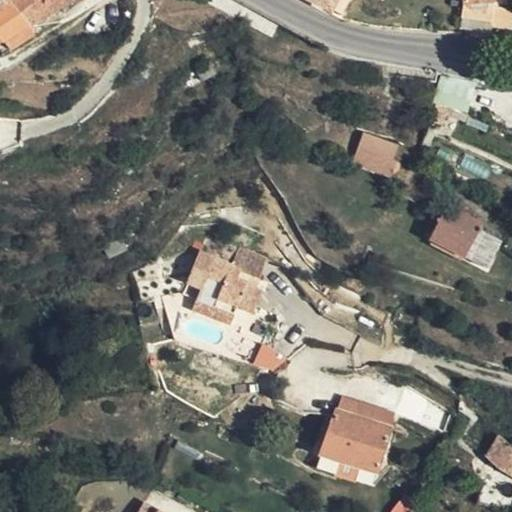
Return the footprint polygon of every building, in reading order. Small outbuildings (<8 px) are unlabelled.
[(0,0),(0,47),(68,2),(66,0),(0,0)] [(328,14),(335,0),(300,0),(328,15),(328,14)] [(348,0),(335,0),(328,14),(339,19),(348,0)] [(459,5),(458,32),(487,34),(487,31),(511,30),(511,0),(487,0),(488,5),(459,5)] [(393,175),(399,141),(359,133),(353,168),(393,175)] [(343,188),(377,202),(383,185),(351,171),(343,188)] [(375,208),(377,202),(343,188),(341,194),(375,208)] [(438,206),(428,225),(447,235),(441,248),(497,277),(511,251),(489,240),(492,234),(438,206)] [(252,299),(244,296),(234,292),(237,283),(248,287),(255,269),(226,257),(219,274),(187,261),(175,292),(190,298),(186,310),(224,324),(226,317),(242,323),(252,299)] [(234,292),(244,296),(248,287),(237,283),(234,292)] [(221,333),(224,324),(186,310),(183,319),(221,333)] [(339,400),(334,413),(387,430),(391,419),(339,400)] [(387,430),(334,413),(319,456),(372,474),(387,430)] [(481,443),(489,428),(475,419),(467,434),(481,443)] [(511,454),(495,439),(482,461),(495,474),(509,486),(511,484),(511,454)] [(412,511),(413,509),(395,501),(390,511),(412,511)]
